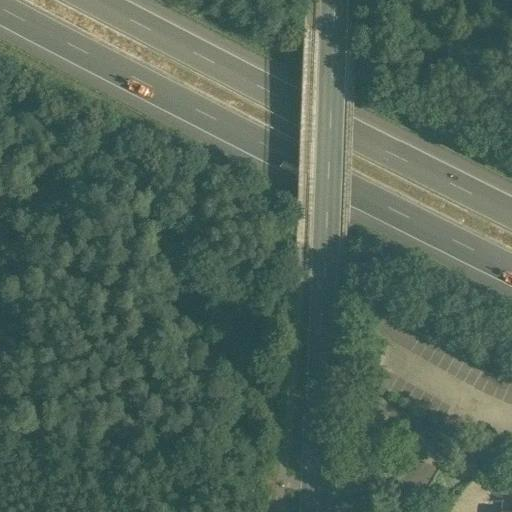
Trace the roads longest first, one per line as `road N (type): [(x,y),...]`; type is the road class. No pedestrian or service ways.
road 1 (motorway): [(0,7),(511,267)]
road 2 (secondary): [(331,0),(313,511)]
road 3 (motorway): [(511,211),(94,0)]
